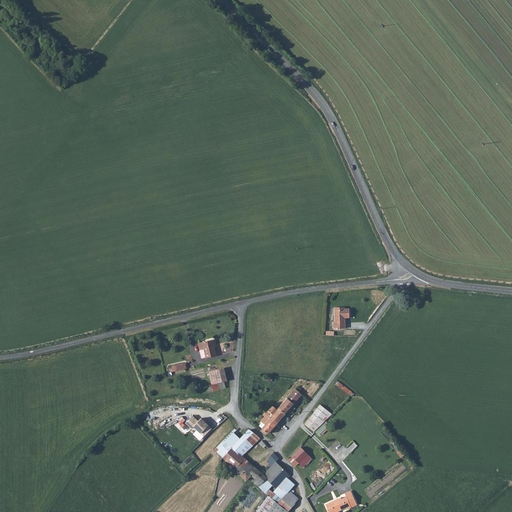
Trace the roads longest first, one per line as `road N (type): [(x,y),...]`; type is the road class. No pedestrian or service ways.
road 1 (unclassified): [(388,280),(283,293),(0,357)]
road 2 (tertiary): [(404,264),(321,102),(221,0)]
